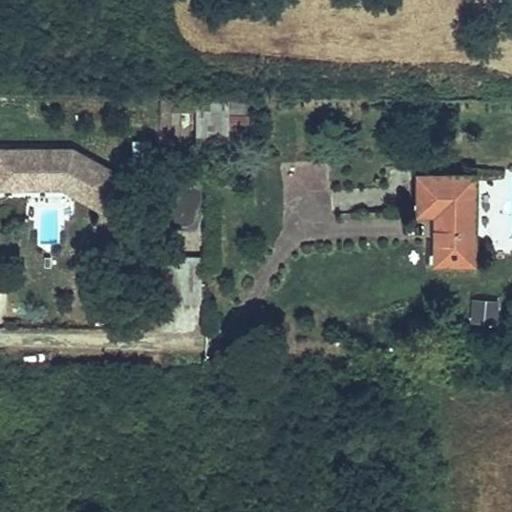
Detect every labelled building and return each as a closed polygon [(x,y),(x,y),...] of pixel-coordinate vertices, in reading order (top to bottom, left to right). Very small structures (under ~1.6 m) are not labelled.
[(232,126),(248,126),(247,96),(231,96),(232,126)] [(197,98),(195,135),(228,136),(230,100),(197,98)] [(0,152),(0,191),(27,193),(28,185),(65,186),(64,194),(101,216),(121,183),(76,155),(0,152)] [(420,177),(419,216),(438,217),(437,264),(472,265),(473,178),(420,177)] [(65,186),(28,185),(27,193),(64,194),(65,186)] [(167,300),(201,301),(203,255),(169,254),(167,300)]
